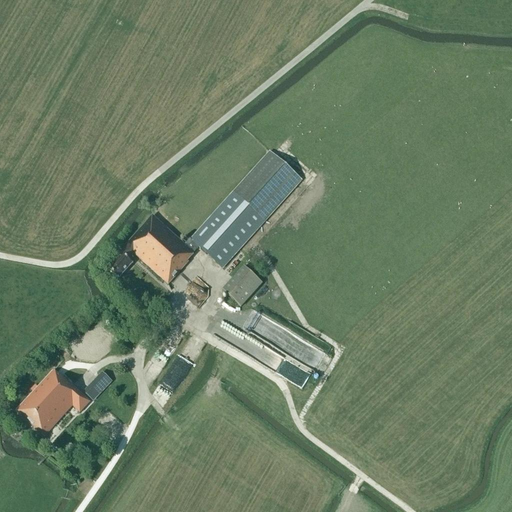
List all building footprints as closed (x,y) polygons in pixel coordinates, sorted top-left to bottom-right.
[(190,239),(184,245),(152,217),(119,254),(121,256),(108,270),(119,280),(132,264),(128,260),(133,254),(168,285),(188,263),(187,262),(194,255),(193,254),(199,248),(222,269),(302,181),(269,152),(191,240),(190,239)] [(240,307),(262,284),(243,268),(222,291),(240,307)] [(145,327),(140,318),(135,321),(140,330),(145,327)] [(219,325),(248,342),(251,335),(223,319),(219,325)] [(83,397),(87,393),(91,389),(85,384),(78,392),(62,377),(61,378),(53,371),(37,388),(34,385),(30,390),(33,393),(16,412),(44,438),(72,407),(80,414),(90,403),(83,397)] [(111,381),(102,373),(91,385),(99,393),(111,381)] [(163,376),(152,393),(167,402),(177,386),(163,376)]
